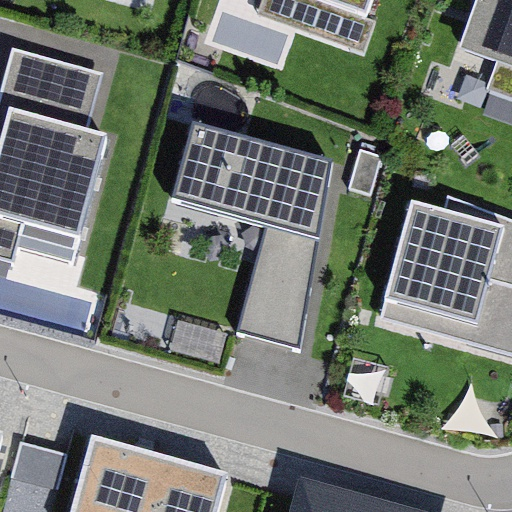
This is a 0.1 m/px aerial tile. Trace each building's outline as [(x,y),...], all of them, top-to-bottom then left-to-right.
[(294,0),(267,0),(260,21),(366,58),(376,28),(367,25),(294,0)] [(375,0),(294,0),(367,25),(375,0)] [(511,0),(481,0),(460,59),(511,77),(511,0)] [(103,79),(14,55),(0,105),(0,267),(12,271),(23,232),(79,247),(106,146),(86,140),(103,79)] [(334,171),(194,133),(173,207),(268,234),(239,338),(301,355),(334,171)] [(351,194),(372,200),(383,161),(361,155),(351,194)] [(449,211),(420,201),(388,314),(511,352),(511,219),(454,196),(449,211)] [(0,482),(12,438),(0,434),(0,482)] [(220,511),(228,481),(92,445),(73,511),(220,511)] [(425,511),(299,477),(289,511),(425,511)]
